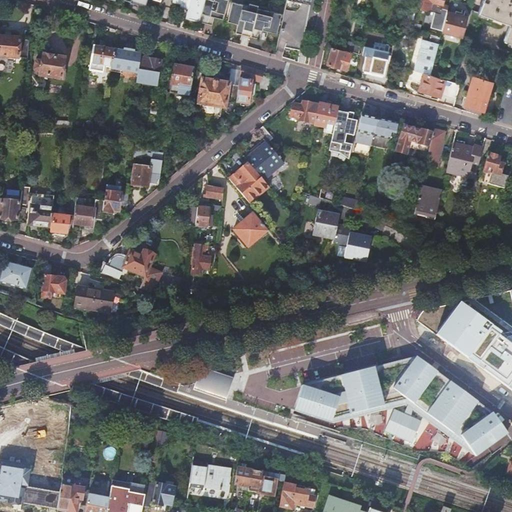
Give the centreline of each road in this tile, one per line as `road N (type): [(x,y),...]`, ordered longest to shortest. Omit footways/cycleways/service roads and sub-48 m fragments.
road 1 (tertiary): [(395,296),(0,383)]
road 2 (residential): [(0,241),(82,263),(304,76)]
road 3 (residential): [(54,0),(304,76)]
road 4 (residential): [(304,76),(511,138)]
road 5 (residential): [(404,322),(409,338),(511,417)]
road 6 (tertiary): [(511,268),(395,296)]
